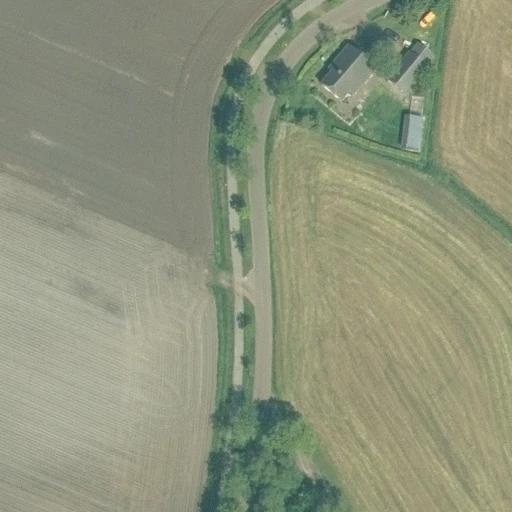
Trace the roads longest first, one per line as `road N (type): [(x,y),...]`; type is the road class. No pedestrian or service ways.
road 1 (unclassified): [(244,511),(264,334),(260,116),(293,52),(370,0)]
road 2 (track): [(260,402),(329,511)]
